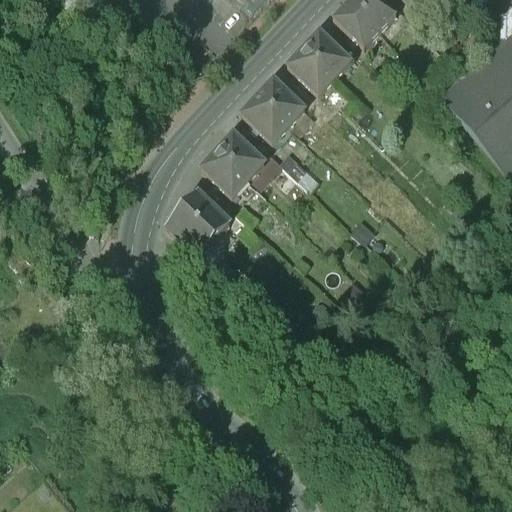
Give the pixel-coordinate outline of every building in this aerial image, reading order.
[(59,0),(70,20),(107,0),(59,0)] [(241,0),(258,16),(274,0),(241,0)] [(375,0),(354,0),(333,23),(364,52),(395,18),(375,0)] [(400,0),(408,8),(409,8),(416,16),(423,10),(416,1),(417,0),(429,0),(431,2),(433,0),(400,0)] [(511,8),(506,13),(506,38),(508,42),(441,99),(507,177),(511,172),(511,8)] [(320,37),(287,70),(317,100),(350,66),(320,37)] [(303,114),(273,84),(258,99),(241,118),(271,147),(303,114)] [(263,166),(232,137),(201,169),(232,199),(263,166)] [(305,173),(288,157),(279,167),(297,183),(305,173)] [(198,193),(166,227),(197,257),(229,224),(198,193)] [(256,222),(241,208),(234,216),(249,229),(256,222)] [(28,279),(0,235),(0,256),(18,285),(28,279)] [(237,289),(222,276),(215,284),(236,303),(242,296),(236,291),(237,289)]
